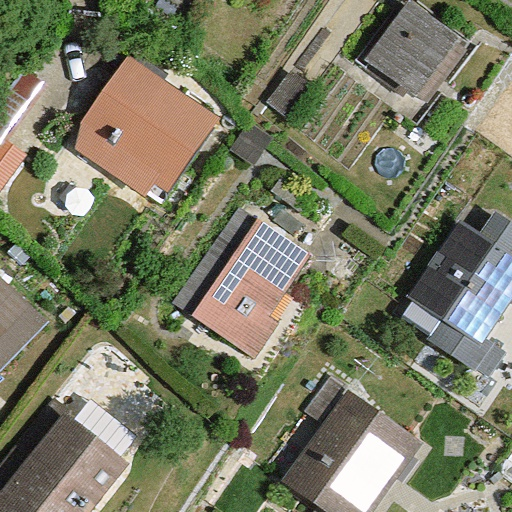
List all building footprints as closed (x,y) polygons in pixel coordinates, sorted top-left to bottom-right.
[(461,50),(398,0),(394,0),(347,63),(413,114),(461,50)] [(219,126),(138,60),(67,145),(149,210),(219,126)] [(0,198),(20,143),(0,136),(0,198)] [(299,259),(238,210),(179,303),(236,342),(299,259)] [(511,314),(511,255),(464,221),(402,301),(484,353),(511,314)] [(0,366),(48,325),(0,271),(0,366)] [(367,511),(413,444),(344,398),(277,494),(304,511),(367,511)] [(89,511),(125,468),(58,414),(0,485),(0,511),(89,511)]
